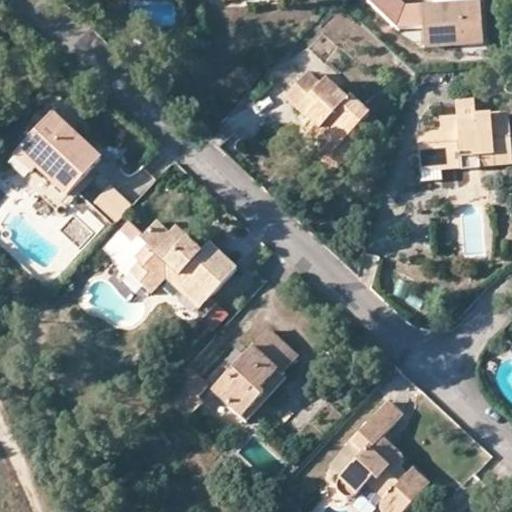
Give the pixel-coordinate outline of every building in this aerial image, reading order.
[(425,48),(482,44),(479,1),(434,5),(405,7),(397,0),(371,0),(368,3),(397,31),(422,28),(425,48)] [(310,137),(326,150),(331,154),(355,130),(368,115),(351,98),(347,102),(326,81),(321,86),(308,74),(285,99),(310,123),(317,130),(310,137)] [(456,119),(475,118),(474,101),(455,102),(456,119)] [(68,197),(102,160),(74,135),(67,129),(72,122),(59,111),(23,149),(42,166),(38,170),(68,197)] [(475,118),(456,119),(439,120),(440,135),(418,137),(421,173),(461,169),(461,173),(479,171),(479,167),(511,164),(507,114),(475,118)] [(74,135),(80,130),(72,122),(67,129),(74,135)] [(317,130),(310,123),(303,131),(310,137),(317,130)] [(331,154),(326,150),(317,159),(333,174),(365,140),(355,130),(331,154)] [(42,166),(23,149),(15,158),(33,176),(38,170),(42,166)] [(118,224),(131,208),(110,189),(96,205),(118,224)] [(141,237),(129,225),(121,233),(133,245),(141,237)] [(211,299),(237,270),(210,247),(202,256),(187,242),(182,248),(170,238),(158,226),(142,243),(147,249),(136,261),(140,265),(162,285),(203,322),(219,305),(211,299)] [(182,248),(187,242),(190,240),(177,229),(170,238),(182,248)] [(162,285),(140,265),(130,275),(153,295),(162,285)] [(279,370),(284,374),(298,359),(269,332),(214,394),(241,419),(265,394),(261,390),(279,370)] [(209,385),(189,366),(162,394),(189,418),(205,401),(199,396),(209,385)] [(265,394),(241,419),(248,424),(290,378),(284,374),(279,370),(261,390),(265,394)] [(379,444),(384,438),(403,417),(389,404),(351,443),(363,455),(342,478),(340,481),(337,486),(337,491),(339,495),(344,499),(349,501),(355,500),(363,491),(368,486),(374,479),(391,495),(384,501),(378,508),(382,511),(405,511),(431,483),(414,468),(406,477),(401,472),(402,468),(403,465),(379,444)] [(379,444),(403,465),(403,461),(402,457),(400,454),(397,449),(391,444),(387,441),(384,438),(379,444)] [(363,455),(351,443),(330,467),(342,478),(363,455)] [(374,479),(368,486),(384,501),(391,495),(374,479)]
